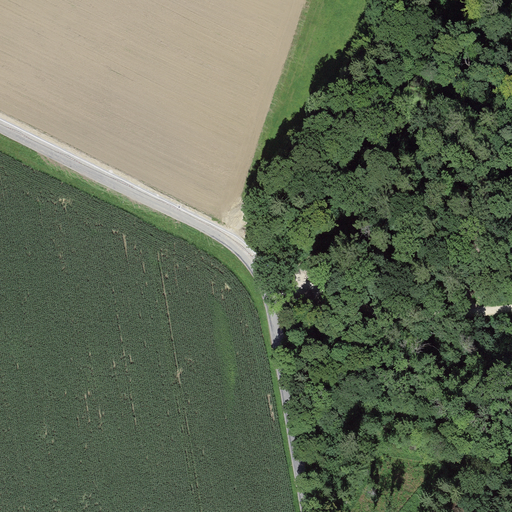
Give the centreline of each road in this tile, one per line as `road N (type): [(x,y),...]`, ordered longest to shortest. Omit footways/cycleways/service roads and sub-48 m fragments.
road 1 (tertiary): [(0,128),(213,232),(254,263),(270,304),(306,511)]
road 2 (track): [(455,314),(511,138)]
road 3 (track): [(511,308),(394,320),(345,309)]
